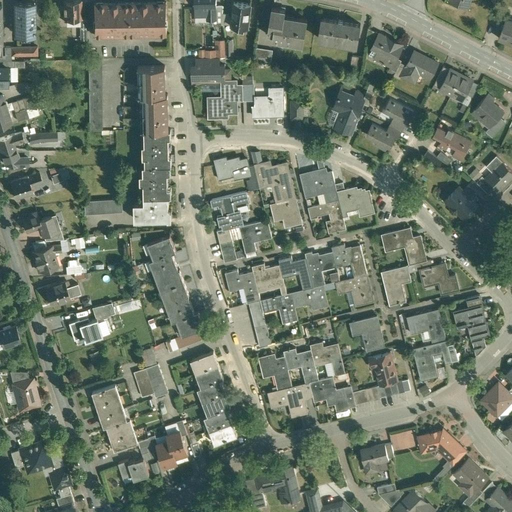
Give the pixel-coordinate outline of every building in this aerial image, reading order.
[(63,0),(63,4),(60,4),(60,8),(63,8),(64,21),(80,21),(82,20),(82,18),(80,0),(63,0)] [(216,0),(195,0),(195,16),(207,15),(207,19),(217,19),(216,0)] [(251,3),(234,1),(231,24),(248,26),(251,3)] [(35,34),(34,2),(15,3),(15,28),(17,28),(17,35),(35,34)] [(143,2),(118,2),(118,3),(113,4),(113,3),(94,3),(95,35),(167,33),(167,2),(147,2),(148,3),(143,3),(143,2)] [(508,9),(496,5),(492,15),(504,19),(508,9)] [(297,20),(284,18),(286,8),(272,6),(268,31),(274,32),(273,37),(303,43),(302,45),(303,46),(308,18),(297,16),(297,20)] [(361,24),(322,17),(319,37),(358,44),(361,24)] [(511,18),(507,17),(499,38),(511,42),(511,18)] [(377,31),(369,27),(366,42),(371,44),(377,31)] [(387,36),(380,32),(373,46),(379,49),(375,57),(392,65),(403,44),(395,40),(395,41),(387,36)] [(37,46),(11,46),(11,55),(37,55),(37,46)] [(273,49),(257,47),(255,60),(271,61),(273,49)] [(415,50),(414,49),(407,64),(402,74),(413,79),(418,70),(431,77),(438,62),(425,55),(425,56),(415,50)] [(364,57),(352,55),(351,66),(362,68),(364,57)] [(102,59),(89,59),(89,94),(102,94),(102,59)] [(401,61),(394,74),(401,77),(402,74),(407,64),(401,61)] [(198,64),(193,65),(193,72),(195,72),(195,83),(219,82),(219,80),(221,80),(222,79),(222,77),(231,77),(231,68),(225,69),(225,64),(219,64),(198,64)] [(165,65),(138,66),(139,94),(141,94),(145,94),(146,94),(168,94),(168,93),(166,93),(165,65)] [(444,65),(434,83),(441,87),(450,68),(444,65)] [(462,74),(450,68),(441,87),(452,92),(462,74)] [(462,74),(452,92),(464,98),(467,92),(473,80),(462,74)] [(237,84),(237,80),(224,80),(225,98),(209,98),(209,117),(223,116),(222,112),(228,112),(238,112),(237,99),(237,84)] [(480,83),(473,80),(467,92),(473,96),(480,83)] [(371,81),(365,95),(366,95),(363,103),(369,105),(377,84),(371,81)] [(254,84),(243,84),(244,99),(254,99),(254,84)] [(272,87),(272,97),(256,97),(256,106),(254,106),(254,115),(284,114),(283,86),(272,87)] [(353,100),(339,94),(334,106),(342,109),(339,117),(336,126),(351,132),(363,103),(366,95),(365,95),(357,91),(353,100)] [(489,92),(472,111),(478,117),(490,127),(504,110),(492,100),(495,97),(489,92)] [(2,94),(0,95),(0,126),(12,123),(2,94)] [(102,94),(89,94),(89,130),(102,130),(102,94)] [(168,94),(146,94),(145,94),(141,94),(142,129),(145,129),(169,128),(168,94)] [(28,97),(12,102),(15,112),(26,109),(32,107),(28,97)] [(415,109),(391,97),(386,108),(396,113),(390,124),(403,131),(406,123),(404,122),(406,118),(410,120),(415,109)] [(304,118),(304,100),(292,100),(292,118),(304,118)] [(342,109),(334,106),(331,113),(339,117),(342,109)] [(26,109),(15,112),(18,121),(25,118),(24,114),(28,113),(26,109)] [(387,130),(373,123),(368,132),(379,138),(376,143),(386,148),(389,143),(392,144),(397,135),(400,136),(403,131),(390,124),(387,130)] [(472,140),(449,127),(447,130),(438,125),(434,134),(442,138),(439,144),(447,147),(450,140),(458,144),(453,154),(462,159),(472,140)] [(169,128),(145,129),(146,164),(167,163),(170,163),(169,128)] [(21,131),(11,134),(14,143),(24,140),(21,131)] [(38,132),(29,134),(31,142),(40,140),(38,132)] [(11,134),(0,138),(0,150),(1,153),(16,148),(14,143),(11,134)] [(16,148),(1,153),(4,165),(28,164),(27,154),(18,154),(16,148)] [(437,156),(428,149),(424,155),(439,166),(443,160),(437,156)] [(452,159),(441,150),(437,156),(443,160),(449,164),(452,159)] [(511,175),(511,168),(496,154),(488,162),(494,168),(486,178),(485,178),(493,186),(498,191),(511,175)] [(239,157),(227,160),(226,157),(216,159),(220,178),(234,174),(235,178),(250,174),(251,174),(249,165),(247,157),(240,159),(239,157)] [(287,162),(271,166),(270,160),(261,162),(266,183),(274,181),(279,201),(296,197),(287,162)] [(266,183),(261,162),(255,164),(260,186),(267,185),(266,183)] [(168,195),(167,163),(146,164),(144,164),(144,196),(168,195)] [(260,186),(255,164),(249,165),(251,174),(250,174),(254,189),(260,187),(260,186)] [(59,173),(58,169),(50,172),(54,183),(69,178),(67,170),(59,173)] [(333,171),(327,172),(326,169),(320,170),(320,169),(307,172),(307,173),(311,192),(326,189),(329,200),(327,201),(327,202),(340,199),(336,183),(333,171)] [(27,176),(10,182),(16,198),(33,192),(31,186),(42,182),(39,172),(28,176),(27,176)] [(307,173),(301,175),(301,174),(306,196),(312,195),(311,192),(307,173)] [(493,186),(485,178),(486,178),(483,175),(477,181),(488,192),(493,186)] [(485,193),(473,180),(467,186),(468,187),(478,197),(480,198),(485,193)] [(365,187),(358,189),(357,185),(345,188),(343,181),(336,183),(340,199),(343,212),(359,208),(361,215),(376,212),(370,188),(366,189),(365,187)] [(464,191),(459,186),(449,197),(455,203),(453,206),(452,207),(452,209),(453,211),(454,211),(456,211),(458,211),(465,217),(478,204),(474,201),(464,191)] [(478,197),(468,187),(464,191),(474,201),(478,197)] [(247,190),(211,199),(213,206),(219,204),(219,207),(222,206),(224,214),(218,216),(220,225),(222,225),(223,228),(217,230),(230,227),(240,225),(243,224),(239,210),(238,205),(247,203),(250,202),(247,190)] [(168,195),(144,196),(144,201),(134,202),(134,203),(137,203),(137,209),(135,209),(135,219),(169,218),(168,195)] [(279,201),(271,203),(274,213),(282,211),(286,226),(302,222),(296,197),(279,201)] [(122,198),(85,201),(86,214),(122,212),(122,198)] [(327,202),(309,206),(312,217),(319,216),(318,214),(330,212),(332,219),(326,220),(329,232),(347,228),(343,212),(340,199),(327,202)] [(36,212),(28,214),(29,217),(23,220),(26,231),(41,226),(36,212)] [(268,219),(243,224),(240,225),(246,252),(257,249),(255,241),(273,236),(268,219)] [(230,227),(217,230),(219,237),(232,234),(230,227)] [(413,236),(411,227),(378,235),(379,235),(383,234),(386,249),(388,249),(388,248),(387,248),(386,246),(397,243),(398,246),(405,245),(410,264),(415,262),(427,260),(421,234),(413,236)] [(179,269),(172,252),(176,251),(170,234),(148,243),(154,258),(150,259),(162,292),(173,321),(177,319),(183,335),(205,326),(199,310),(195,312),(189,294),(180,268),(179,269)] [(232,234),(219,237),(220,243),(233,240),(232,234)] [(75,237),(76,248),(85,247),(84,236),(75,237)] [(233,240),(220,243),(222,249),(235,246),(233,240)] [(52,244),(33,251),(40,272),(59,265),(55,252),(61,252),(60,243),(52,244)] [(352,247),(347,249),(345,243),(332,246),(337,266),(352,263),(355,276),(367,273),(368,273),(361,245),(352,247)] [(235,246),(222,249),(223,255),(236,252),(235,246)] [(333,250),(313,255),(312,250),(306,252),(307,257),(314,286),(324,284),(326,283),(322,270),(337,266),(333,250)] [(236,252),(223,255),(225,262),(237,258),(236,252)] [(307,257),(293,261),(291,256),(279,259),(281,264),(284,276),(299,272),(303,289),(314,286),(307,257)] [(427,260),(415,262),(417,270),(420,269),(420,268),(433,265),(432,258),(427,260)] [(75,273),(75,278),(86,278),(85,260),(67,261),(68,273),(75,273)] [(433,265),(420,268),(420,269),(424,285),(439,282),(441,293),(459,288),(456,274),(449,275),(446,261),(433,265)] [(281,264),(266,267),(265,262),(253,265),(254,270),(258,287),(269,284),(270,286),(285,283),(284,276),(281,264)] [(408,264),(382,271),(390,304),(406,300),(402,282),(412,280),(408,264)] [(258,287),(254,270),(239,274),(238,269),(226,272),(231,292),(232,292),(231,290),(246,286),(250,302),(261,299),(258,287)] [(355,276),(336,281),(339,293),(352,289),(356,305),(374,300),(371,287),(370,287),(367,274),(368,274),(367,273),(355,276)] [(64,281),(45,287),(51,304),(70,298),(69,297),(80,293),(77,284),(66,288),(64,281)] [(303,289),(292,291),(295,303),(306,300),(313,302),(314,309),(329,305),(324,284),(314,286),(303,289)] [(292,291),(261,299),(263,305),(263,309),(279,305),(284,322),(299,318),(295,303),(292,291)] [(480,294),(467,297),(470,306),(482,303),(482,304),(483,304),(480,294)] [(250,302),(251,308),(263,305),(261,299),(250,302)] [(111,302),(96,306),(100,318),(115,312),(111,302)] [(470,306),(455,310),(459,326),(469,324),(470,328),(476,354),(478,353),(487,345),(484,335),(490,333),(487,321),(485,322),(483,312),(484,312),(482,304),(482,303),(470,306)] [(263,305),(251,308),(253,314),(264,311),(263,309),(263,305)] [(439,308),(408,316),(412,332),(432,327),(435,337),(446,334),(439,308)] [(264,311),(253,314),(254,320),(266,318),(264,311)] [(377,315),(351,322),(353,332),(364,329),(369,350),(385,346),(377,315)] [(266,318),(254,320),(256,327),(267,324),(266,318)] [(97,319),(80,324),(79,320),(69,323),(74,339),(84,336),(85,340),(102,335),(97,319)] [(267,324),(256,327),(257,333),(268,330),(267,324)] [(14,325),(8,327),(8,326),(2,328),(3,329),(0,329),(0,342),(2,342),(4,348),(20,342),(14,325)] [(199,329),(167,342),(170,351),(202,340),(199,329)] [(268,330),(257,333),(259,339),(270,336),(268,330)] [(270,336),(259,339),(260,345),(272,343),(270,336)] [(447,339),(413,347),(421,379),(438,375),(433,354),(443,351),(446,362),(459,359),(455,343),(448,344),(447,339)] [(338,342),(324,345),(323,341),(311,344),(312,349),(316,365),(332,361),(335,375),(346,372),(338,342)] [(296,347),(284,350),(285,355),(289,368),(304,364),(308,381),(310,381),(319,379),(316,365),(312,349),(297,352),(296,347)] [(214,351),(195,357),(200,372),(219,364),(214,351)] [(391,351),(369,356),(372,367),(376,366),(380,384),(384,383),(390,382),(396,380),(398,380),(391,351)] [(285,355),(270,359),(269,354),(259,356),(263,374),(276,371),(281,388),(293,385),(289,368),(285,355)] [(169,392),(159,363),(146,367),(148,374),(150,380),(152,386),(154,392),(156,396),(169,392)] [(200,372),(197,373),(202,386),(221,379),(224,378),(219,364),(200,372)] [(146,367),(134,371),(137,378),(148,374),(146,367)] [(28,371),(10,371),(13,383),(30,379),(28,371)] [(148,374),(137,378),(139,384),(150,380),(148,374)] [(346,386),(337,388),(334,375),(319,379),(310,381),(312,392),(314,400),(326,397),(328,403),(335,401),(337,409),(350,406),(348,395),(349,395),(346,386)] [(30,379),(13,383),(20,409),(40,404),(33,378),(30,379)] [(409,378),(403,380),(405,391),(411,389),(409,378)] [(202,386),(198,388),(203,401),(226,393),(221,379),(202,386)] [(398,380),(396,380),(399,392),(405,391),(403,380),(402,379),(398,380)] [(150,380),(139,384),(141,390),(152,386),(150,380)] [(396,380),(390,382),(393,394),(399,392),(396,380)] [(308,381),(303,383),(304,388),(302,389),(304,394),(312,392),(310,381),(308,381)] [(499,381),(482,399),(491,408),(491,411),(495,414),(497,414),(498,415),(504,408),(504,407),(511,398),(511,393),(509,390),(499,381)] [(390,382),(384,383),(387,395),(393,394),(390,382)] [(380,384),(378,385),(381,397),(387,395),(384,383),(380,384)] [(418,388),(422,396),(432,391),(428,383),(418,388)] [(116,384),(93,391),(97,403),(120,396),(116,384)] [(281,388),(268,391),(272,405),(289,401),(293,416),(308,412),(304,394),(302,389),(302,386),(295,388),(294,385),(293,385),(281,388)] [(352,385),(346,386),(349,395),(348,395),(350,406),(357,404),(353,391),(352,385)] [(378,385),(372,386),(375,399),(381,398),(381,397),(378,385)] [(152,386),(141,390),(143,396),(154,392),(152,386)] [(372,386),(366,388),(369,401),(375,399),(372,386)] [(366,388),(360,389),(363,402),(369,401),(366,388)] [(360,389),(353,391),(357,404),(363,402),(360,389)] [(226,393),(203,401),(208,415),(228,408),(231,406),(226,393)] [(120,396),(97,403),(101,415),(124,407),(120,396)] [(124,407),(101,415),(105,426),(107,426),(127,419),(124,408),(124,407)] [(208,415),(205,416),(210,430),(214,429),(233,421),(228,408),(208,415)] [(504,408),(498,415),(502,419),(509,412),(504,408)] [(127,419),(107,426),(111,437),(134,430),(130,418),(127,419)] [(188,433),(183,419),(177,421),(180,430),(182,435),(188,433)] [(233,421),(214,429),(218,442),(238,435),(233,421)] [(441,429),(437,430),(437,429),(432,430),(432,431),(426,432),(427,433),(418,435),(422,452),(438,448),(450,460),(454,464),(467,451),(466,451),(462,447),(463,446),(462,446),(458,442),(459,441),(449,432),(447,435),(446,433),(446,434),(443,431),(442,431),(441,429)] [(134,430),(111,437),(115,449),(138,442),(138,441),(134,430)] [(182,435),(180,430),(168,434),(177,462),(176,456),(188,453),(182,435)] [(155,434),(149,436),(149,437),(151,444),(154,451),(159,449),(157,443),(158,443),(155,434)] [(158,443),(157,443),(159,449),(165,466),(177,462),(168,434),(169,439),(158,443)] [(149,437),(138,441),(138,442),(140,447),(151,444),(149,437)] [(44,442),(43,443),(42,441),(21,448),(26,464),(33,462),(35,469),(50,464),(60,460),(63,459),(47,445),(45,446),(44,442)] [(151,444),(140,447),(142,454),(143,453),(149,452),(151,458),(156,456),(151,444)] [(385,444),(361,450),(365,465),(366,465),(367,472),(378,469),(376,462),(389,458),(385,444)] [(21,448),(11,452),(16,467),(26,464),(21,448)] [(136,459),(129,461),(129,459),(118,462),(124,478),(133,475),(133,477),(140,475),(140,476),(149,473),(143,453),(142,454),(143,457),(136,460),(136,459)] [(489,477),(469,457),(454,473),(465,483),(462,487),(470,494),(471,495),(479,487),(489,477)] [(70,482),(65,467),(63,468),(60,460),(50,464),(53,471),(50,472),(55,487),(58,486),(61,496),(56,498),(71,493),(68,483),(70,482)] [(293,465),(278,469),(278,470),(256,475),(257,477),(259,488),(272,485),(273,485),(273,486),(274,486),(275,487),(276,486),(277,486),(277,485),(278,484),(278,483),(285,482),(289,500),(286,501),(286,502),(291,500),(291,499),(300,496),(295,475),(296,475),(293,465)] [(259,488),(257,477),(243,480),(254,508),(267,505),(263,491),(261,492),(259,488)] [(395,482),(378,486),(379,493),(396,489),(397,489),(395,482)] [(493,482),(484,491),(488,496),(497,486),(493,482)] [(509,511),(511,509),(511,500),(498,486),(497,486),(488,496),(496,503),(486,511),(509,511)] [(479,487),(471,495),(470,494),(464,501),(469,506),(483,492),(479,487)] [(318,488),(306,491),(311,510),(320,508),(322,507),(318,488)] [(396,489),(379,493),(392,506),(402,496),(396,489)] [(413,495),(406,502),(405,500),(395,510),(397,511),(433,511),(435,510),(416,491),(412,494),(413,495)] [(71,493),(56,498),(60,508),(70,505),(70,506),(75,504),(71,493)] [(353,511),(343,502),(322,507),(320,508),(320,511),(353,511)]
